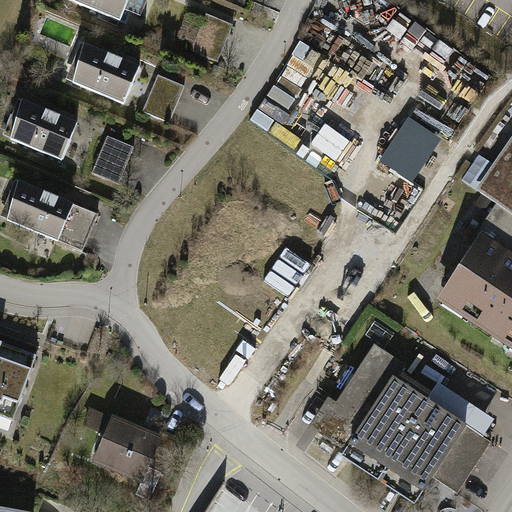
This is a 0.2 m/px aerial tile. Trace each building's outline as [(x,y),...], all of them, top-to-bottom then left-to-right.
[(129,0),(69,0),(120,21),(129,0)] [(233,25),(206,14),(191,51),(218,62),(233,25)] [(139,67),(85,44),(74,83),(124,105),(139,67)] [(185,86),(158,75),(143,112),(169,123),(185,86)] [(77,124),(22,101),(11,139),(62,160),(77,124)] [(435,136),(411,120),(383,162),(407,178),(435,136)] [(134,148),(107,136),(92,173),(119,184),(134,148)] [(511,147),(480,193),(498,206),(511,215),(511,147)] [(73,204),(18,182),(8,220),(58,240),(73,204)] [(511,215),(498,206),(478,235),(484,239),(443,300),(511,346),(511,215)] [(42,354),(0,339),(0,413),(19,420),(42,354)] [(405,366),(375,346),(319,432),(418,497),(432,477),(457,494),(491,442),(395,380),(405,366)] [(94,408),(87,429),(103,435),(110,414),(94,408)] [(177,442),(160,434),(158,439),(113,420),(98,454),(123,465),(120,471),(142,480),(136,495),(150,501),(162,473),(148,466),(149,463),(165,470),(177,442)] [(259,511),(211,476),(195,511),(259,511)]
